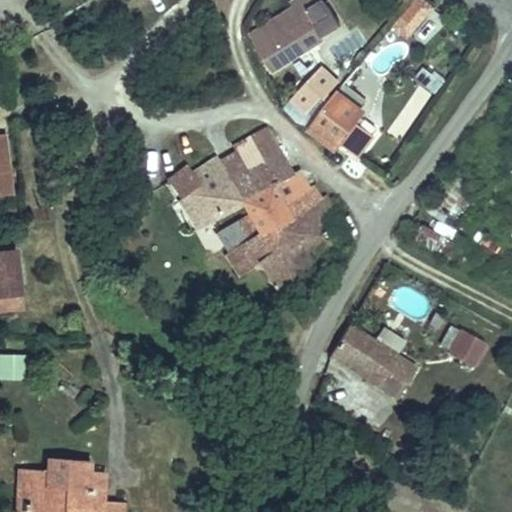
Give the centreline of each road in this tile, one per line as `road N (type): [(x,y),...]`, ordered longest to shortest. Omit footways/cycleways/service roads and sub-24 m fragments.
road 1 (residential): [(274,74),(89,142),(61,48),(229,0)]
road 2 (residential): [(260,511),(337,278),(393,193)]
road 3 (residential): [(393,193),(511,18)]
road 4 (residential): [(393,193),(274,74)]
